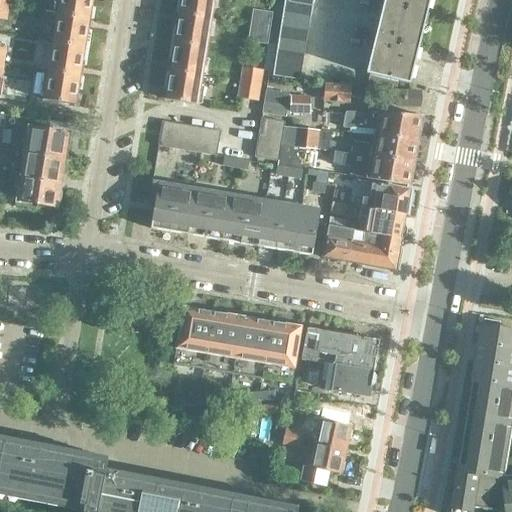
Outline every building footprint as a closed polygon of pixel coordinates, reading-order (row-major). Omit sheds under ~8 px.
[(59,0),(58,15),(89,20),(92,0),(59,0)] [(181,0),(180,13),(211,18),(214,0),(181,0)] [(428,14),(431,0),(385,0),(384,4),(428,14)] [(313,6),(285,2),(283,14),(311,19),(313,6)] [(415,71),(428,14),(384,4),(371,61),(368,74),(411,85),(415,71)] [(0,20),(7,21),(10,7),(0,5),(0,20)] [(253,10),(252,18),(272,21),(273,13),(253,10)] [(207,47),(211,18),(180,13),(175,42),(207,47)] [(311,19),(283,14),(281,27),(309,31),(311,19)] [(89,20),(58,15),(53,43),(84,48),(89,20)] [(252,18),(251,26),(270,29),(272,21),(252,18)] [(251,26),(249,34),(269,37),(270,29),(251,26)] [(309,31),(281,27),(279,39),(307,43),(309,31)] [(249,34),(248,42),(268,45),(269,37),(249,34)] [(307,43),(279,39),(277,51),(306,56),(307,43)] [(202,76),(207,47),(175,42),(170,71),(202,76)] [(53,43),(48,72),(79,77),(84,48),(53,43)] [(306,56),(277,51),(275,64),(304,68),(306,56)] [(304,68),(275,64),(273,77),(302,81),(304,68)] [(243,67),(241,83),(263,86),(265,71),(243,67)] [(202,76),(170,71),(166,100),(197,105),(202,76)] [(79,77),(48,72),(43,101),(75,106),(79,77)] [(263,86),(241,83),(238,98),(260,102),(263,86)] [(325,85),(324,102),(350,103),(350,86),(329,85),(325,85)] [(266,88),(264,102),(262,114),(286,118),(290,92),(266,88)] [(398,92),(397,106),(420,107),(421,94),(398,92)] [(291,112),(309,113),(310,100),(292,99),(291,112)] [(374,135),(418,139),(422,116),(384,114),(383,115),(344,111),(342,127),(375,131),(374,135)] [(262,120),(259,139),(282,143),(284,129),(285,123),(262,120)] [(162,122),(158,147),(216,157),(220,132),(162,122)] [(28,146),(26,154),(64,160),(67,135),(28,129),(25,146),(28,146)] [(282,143),(281,147),(294,148),(296,148),(318,151),(318,150),(328,151),(330,133),(320,132),(298,130),(284,129),(282,143)] [(418,139),(374,135),(372,145),(353,142),(350,155),(413,162),(418,139)] [(259,139),(256,158),(258,158),(279,162),(281,147),(282,143),(259,139)] [(279,162),(278,166),(289,168),(303,170),(303,167),(300,166),(294,148),(281,147),(279,162)] [(303,150),(301,165),(314,166),(316,152),(303,150)] [(413,162),(350,155),(340,153),(339,155),(331,154),(330,164),(348,167),(367,169),(366,179),(409,186),(413,162)] [(23,178),(60,184),(64,160),(26,154),(23,178)] [(236,160),(224,158),(222,167),(235,169),(236,160)] [(236,160),(235,169),(247,172),(249,163),(236,160)] [(278,167),(276,176),(288,178),(289,168),(278,166),(278,167)] [(289,168),(288,178),(301,180),(303,170),(289,168)] [(317,171),(315,183),(326,185),(328,173),(317,171)] [(60,184),(23,178),(21,189),(18,189),(16,205),(36,209),(36,205),(56,208),(60,184)] [(187,236),(193,195),(154,189),(155,183),(153,183),(153,182),(152,182),(149,201),(149,205),(154,206),(150,230),(187,236)] [(354,205),(354,207),(361,208),(405,216),(406,206),(409,206),(412,191),(409,190),(408,190),(373,184),(358,182),(354,205)] [(313,183),(312,192),(324,194),(326,185),(313,183)] [(335,191),(334,202),(347,204),(349,194),(335,191)] [(222,242),(229,201),(193,195),(187,236),(222,242)] [(258,248),(265,207),(229,201),(222,242),(258,248)] [(333,203),(331,214),(344,217),(346,205),(333,203)] [(275,251),(282,210),(265,207),(258,248),(275,251)] [(360,217),(358,229),(360,230),(360,232),(364,233),(363,238),(400,244),(405,216),(361,208),(360,217)] [(293,254),(300,213),(282,210),(275,251),(293,254)] [(319,216),(300,213),(293,254),(312,257),(319,216)] [(329,227),(323,259),(341,262),(349,264),(354,231),(355,225),(346,221),(345,220),(330,218),(329,227)] [(354,231),(349,264),(358,265),(371,267),(395,272),(400,244),(363,238),(364,233),(360,232),(355,231),(354,231)] [(183,308),(173,365),(203,370),(213,313),(183,308)] [(213,313),(203,370),(232,375),(242,318),(213,313)] [(242,318),(232,375),(262,380),(271,323),(242,318)] [(478,346),(511,351),(511,331),(500,329),(501,323),(483,320),(482,326),(481,326),(478,346)] [(271,323),(262,380),(292,385),(302,328),(271,323)] [(333,334),(307,329),(301,360),(330,365),(331,354),(330,354),(333,334)] [(333,334),(330,354),(331,354),(330,365),(373,373),(379,341),(333,334)] [(511,351),(478,346),(475,364),(511,369),(511,351)] [(511,369),(475,364),(472,382),(511,388),(511,369)] [(368,397),(373,373),(330,365),(325,390),(368,397)] [(466,418),(507,425),(511,396),(511,388),(472,382),(466,418)] [(295,391),(293,403),(299,403),(301,392),(295,391)] [(265,393),(264,401),(274,401),(275,392),(265,393)] [(244,394),(243,403),(253,402),(255,393),(244,394)] [(255,393),(253,402),(264,401),(265,393),(255,393)] [(234,395),(233,404),(243,403),(244,394),(234,395)] [(224,396),(223,404),(233,404),(234,395),(224,396)] [(204,397),(202,406),(213,405),(214,396),(204,397)] [(214,396),(213,405),(223,404),(224,396),(214,396)] [(193,398),(192,406),(202,406),(204,397),(193,398)] [(175,399),(173,412),(181,411),(182,407),(183,398),(175,399)] [(183,398),(182,407),(192,406),(193,398),(183,398)] [(320,420),(314,444),(345,451),(350,428),(347,427),(349,415),(323,408),(320,420)] [(502,460),(507,425),(466,418),(460,454),(507,462),(507,460),(502,460)] [(304,433),(287,428),(285,437),(302,441),(304,433)] [(302,441),(285,437),(282,446),(300,450),(302,441)] [(301,466),(297,481),(325,488),(328,473),(339,475),(345,451),(314,444),(308,468),(301,466)] [(0,490),(21,495),(29,451),(0,445),(0,490)] [(54,501),(62,457),(29,451),(21,495),(54,501)] [(511,511),(511,483),(503,484),(507,462),(460,454),(450,511),(471,511),(472,509),(487,511),(511,511)] [(95,463),(62,457),(54,501),(87,508),(93,473),(95,463)] [(86,511),(121,511),(128,480),(93,473),(87,508),(86,511)] [(156,511),(162,487),(128,480),(121,511),(156,511)] [(191,511),(196,493),(162,487),(156,511),(191,511)] [(227,511),(230,500),(196,493),(191,511),(227,511)] [(230,500),(227,511),(262,511),(264,506),(230,500)]
